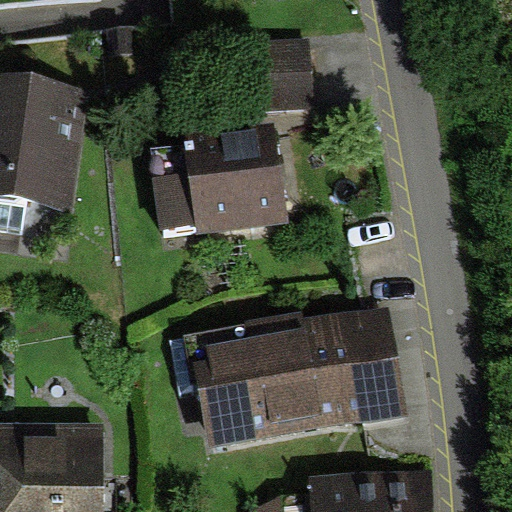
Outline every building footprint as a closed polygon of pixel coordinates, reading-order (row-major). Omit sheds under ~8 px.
[(253,114),(313,110),(308,42),(248,47),(253,114)] [(87,94),(0,82),(0,204),(71,214),(87,94)] [(198,228),(200,241),(289,228),(276,132),(153,149),(165,233),(198,228)] [(389,312),(189,345),(207,455),(407,423),(389,312)] [(100,511),(100,423),(0,423),(0,511),(100,511)] [(431,511),(428,476),(301,489),(303,509),(272,511),(431,511)]
